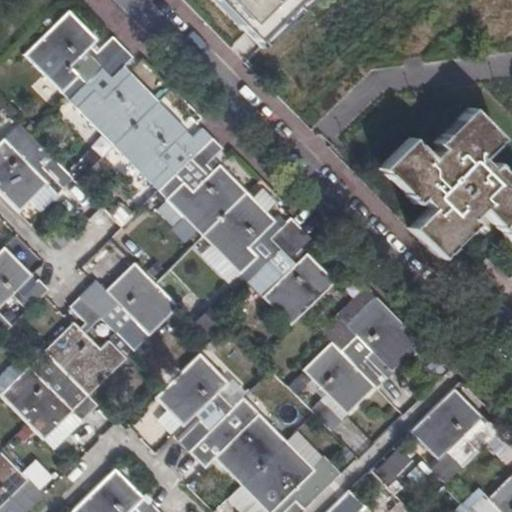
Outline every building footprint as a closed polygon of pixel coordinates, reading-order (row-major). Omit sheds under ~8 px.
[(212,0),(261,50),(312,0),(212,0)] [(271,289),(262,298),(291,327),(335,284),(306,255),(300,260),(295,256),(311,240),(290,218),(274,234),(268,228),(274,222),(219,166),(214,172),(207,166),(223,150),(201,128),(191,138),(124,69),(134,59),(113,38),(97,53),(91,47),(97,41),(68,12),(23,56),(247,283),(256,274),(271,289)] [(511,182),(494,164),(488,170),(479,160),(499,141),(469,110),(433,145),(438,150),(435,154),(429,160),(410,139),(379,169),(413,206),(418,201),(428,210),(409,229),(439,260),(475,226),(475,225),(470,220),(479,211),(497,230),(511,244),(511,182)] [(20,158),(36,143),(29,135),(13,151),(4,142),(0,145),(0,193),(18,213),(46,185),(40,179),(42,177),(46,174),(61,190),(72,179),(51,157),(35,173),(20,158)] [(108,216),(121,227),(131,214),(118,203),(108,216)] [(4,249),(0,252),(0,333),(3,337),(13,327),(0,314),(0,308),(12,298),(27,313),(45,296),(50,291),(39,280),(22,297),(17,292),(32,278),(4,249)] [(73,325),(0,395),(0,397),(43,441),(72,413),(46,386),(62,370),(88,397),(89,396),(134,352),(124,343),(128,340),(129,340),(140,329),(149,338),(179,309),(134,264),(105,293),(111,299),(107,303),(90,287),(69,309),(85,324),(79,330),(73,325)] [(326,395),(310,412),(332,434),(342,423),(327,406),(332,402),(347,416),(375,388),(377,389),(387,379),(371,362),(376,357),(391,372),(420,344),(376,299),(348,327),(349,328),(332,344),(331,343),(303,371),(304,372),(288,388),(296,397),(312,381),(326,395)] [(288,505),(281,511),(304,511),(289,496),(305,481),(320,497),(328,489),(312,474),(314,471),(243,399),(232,410),(218,394),(229,384),(200,355),(154,399),(184,429),(190,423),(194,427),(177,443),(198,464),(216,448),(220,453),(214,459),(265,511),(272,511),(284,501),(288,505)] [(408,433),(438,463),(454,477),(462,469),(447,453),(461,438),(478,455),(499,433),(488,422),(472,437),(467,433),(483,419),(454,390),(408,433)] [(304,423),(298,435),(317,445),(323,433),(304,423)] [(387,485),(411,461),(397,448),(373,472),(387,485)] [(0,511),(30,511),(50,493),(43,486),(38,492),(0,454),(0,511)] [(159,511),(150,502),(139,511),(129,511),(144,499),(116,471),(73,511),(159,511)] [(511,511),(511,476),(487,500),(497,510),(494,511),(511,511)] [(329,511),(363,511),(367,510),(349,493),(329,511)]
